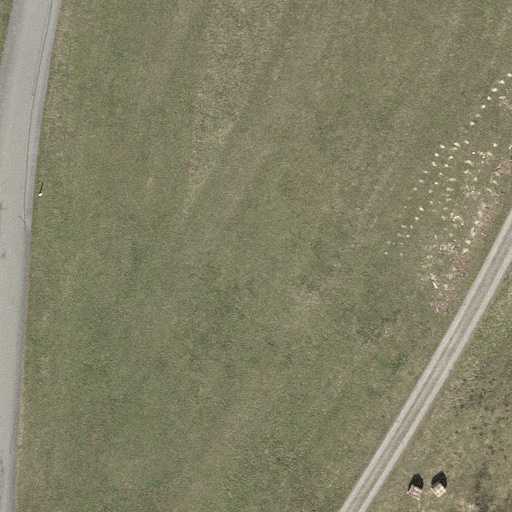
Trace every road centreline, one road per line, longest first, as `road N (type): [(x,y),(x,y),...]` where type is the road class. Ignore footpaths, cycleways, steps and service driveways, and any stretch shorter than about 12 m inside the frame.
road 1 (tertiary): [(0,481),(25,155),(54,0)]
road 2 (track): [(511,236),(467,328),(352,511)]
